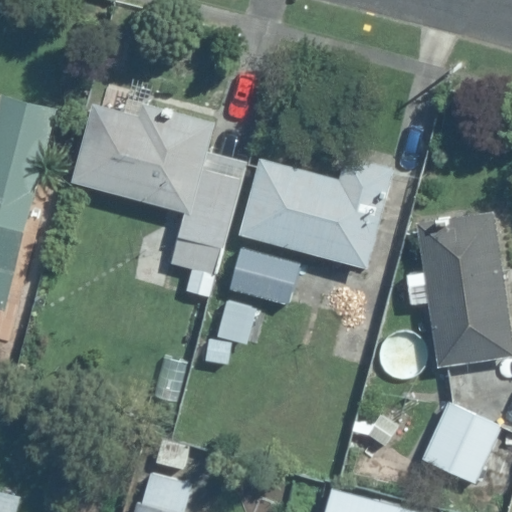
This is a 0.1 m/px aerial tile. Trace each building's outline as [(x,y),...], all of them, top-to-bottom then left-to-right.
[(99,91),(77,178),(187,206),(174,257),(195,263),(188,290),(212,296),(247,159),(214,151),(222,122),(99,91)] [(0,298),(54,107),(1,92),(0,96),(0,298)] [(263,154),(242,231),(370,264),(396,166),(349,154),(343,175),(263,154)] [(496,214),(421,221),(425,269),(409,271),(412,304),(431,302),(436,358),(509,351),(496,214)] [(244,245),(234,285),(300,301),(310,261),(244,245)] [(262,302),(233,296),(226,332),(255,338),(262,302)] [(455,396),(426,456),(477,481),(506,421),(455,396)] [(153,463),(142,500),(138,511),(197,511),(208,479),(153,463)] [(21,511),(27,490),(0,483),(0,511),(21,511)] [(434,511),(333,483),(324,511),(434,511)]
